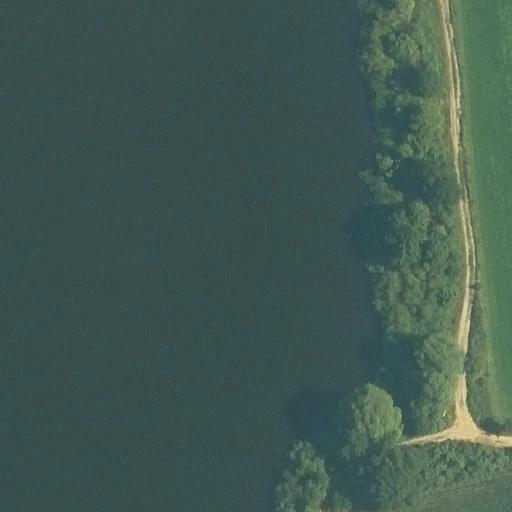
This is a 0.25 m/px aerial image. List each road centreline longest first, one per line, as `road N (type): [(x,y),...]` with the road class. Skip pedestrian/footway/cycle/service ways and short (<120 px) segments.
road 1 (track): [(453,436),(463,291),(441,0)]
road 2 (track): [(323,511),(343,479),(453,436)]
